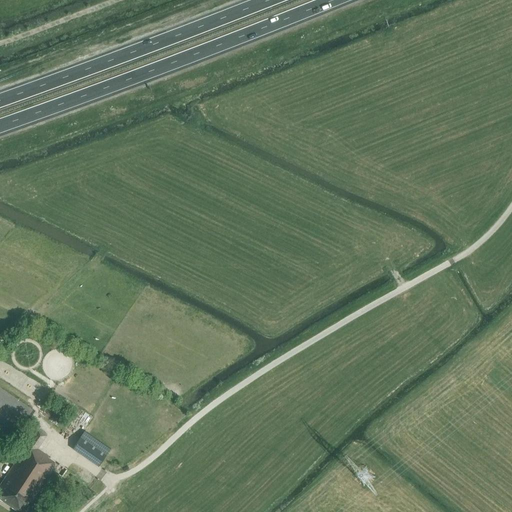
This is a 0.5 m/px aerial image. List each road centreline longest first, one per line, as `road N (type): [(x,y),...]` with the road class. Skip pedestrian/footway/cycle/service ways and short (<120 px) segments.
road 1 (unclassified): [(112,483),(241,385),(467,252),(511,206)]
road 2 (trunk): [(0,127),(334,0)]
road 3 (trunk): [(269,0),(0,101)]
